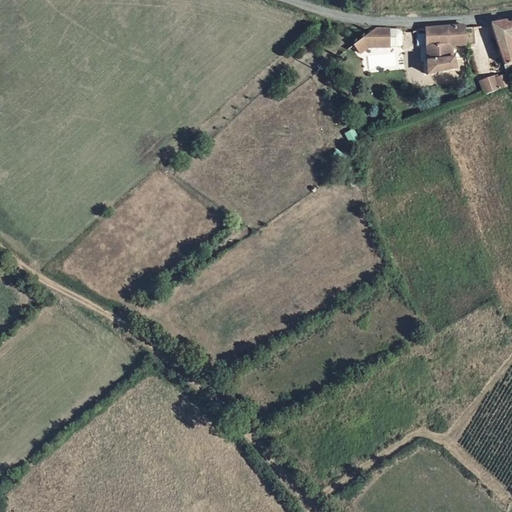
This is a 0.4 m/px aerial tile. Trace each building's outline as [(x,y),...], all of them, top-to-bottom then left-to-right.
[(498,52),(504,72),(511,69),(511,26),(510,27),(503,22),(489,26),(498,52)] [(491,54),(498,52),(489,26),(486,24),(476,28),(483,43),(487,43),(491,54)] [(454,47),(466,44),(464,25),(426,27),(427,74),(455,69),(454,47)] [(352,44),(358,52),(365,47),(391,48),(396,44),(396,29),(387,29),(373,27),(352,44)] [(503,73),(480,80),(485,94),(507,87),(503,73)]
